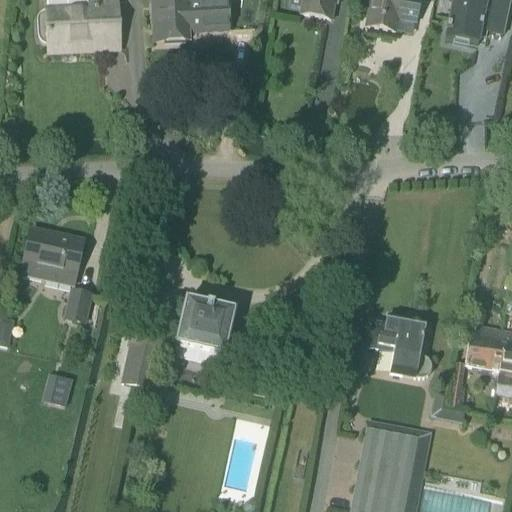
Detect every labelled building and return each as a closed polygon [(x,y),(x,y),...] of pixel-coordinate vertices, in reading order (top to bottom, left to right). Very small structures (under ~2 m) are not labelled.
[(116,46),(114,3),(85,5),(85,0),(74,0),(45,1),(45,13),(44,14),(44,16),(41,17),(38,19),(36,22),(35,26),(36,40),(37,44),(39,47),(42,49),(46,49),(46,52),(67,50),(67,48),(116,46)] [(184,0),(176,0),(150,1),(153,46),(186,44),(186,36),(185,25),(180,25),(179,6),(184,6),(184,4),(184,0)] [(288,0),(287,8),(299,10),(298,17),(329,23),(333,0),(288,0)] [(368,0),(364,29),(393,35),(395,22),(413,25),(417,0),(368,0)] [(509,0),(485,0),(485,6),(455,0),(452,0),(447,26),(446,26),(445,32),(444,41),(453,43),(452,46),(467,49),(468,46),(477,48),(478,39),(485,41),(486,35),(501,38),(509,0)] [(224,1),(184,4),(184,6),(179,6),(180,25),(185,25),(186,36),(226,33),(224,1)] [(71,290),(73,279),(81,244),(28,232),(19,274),(40,279),(43,283),(71,290)] [(88,299),(69,295),(63,322),(82,326),(88,299)] [(232,315),(183,304),(173,348),(222,359),(232,315)] [(0,346),(8,348),(14,323),(2,320),(0,326),(0,346)] [(423,328),(384,320),(383,328),(370,325),(365,351),(390,356),(386,377),(412,382),(417,383),(420,382),(422,381),(425,379),(427,377),(428,375),(428,371),(428,369),(427,366),(426,363),(424,361),(422,360),(417,358),(423,328)] [(494,351),(497,334),(469,329),(462,370),(495,375),(493,387),(494,387),(496,375),(497,376),(501,352),(494,351)] [(511,336),(497,334),(494,351),(501,352),(497,376),(496,375),(494,387),(496,388),(511,390),(511,336)] [(159,345),(130,338),(119,387),(148,394),(159,345)] [(461,377),(449,375),(443,409),(459,411),(462,391),(458,390),(459,384),(460,384),(461,377)] [(55,380),(49,407),(64,410),(71,383),(55,380)] [(511,390),(496,388),(494,399),(511,403),(511,402),(511,390)] [(403,511),(417,442),(365,432),(349,511),(403,511)]
